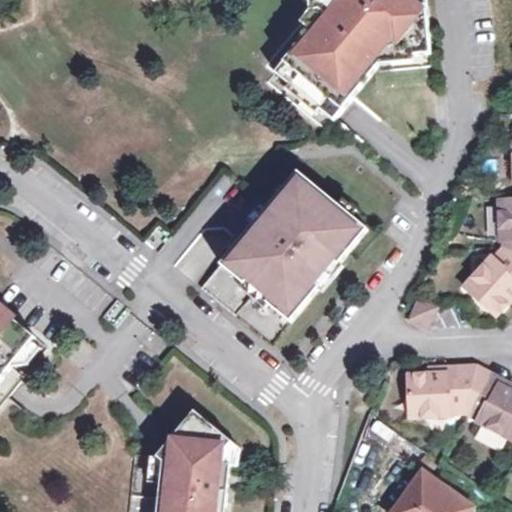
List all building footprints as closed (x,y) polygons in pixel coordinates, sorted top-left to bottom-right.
[(321,110),(335,122),(344,111),(376,73),(382,72),(381,59),(412,56),(416,57),(433,55),(428,6),(417,7),(409,0),(323,0),(325,16),(312,31),(277,74),(291,85),(299,84),(321,102),(321,110)] [(302,23),(312,31),(325,16),(323,0),(310,0),(312,12),(302,23)] [(381,59),(382,72),(417,69),(416,57),(412,56),(381,59)] [(291,85),(286,90),(317,115),(321,110),(321,102),(299,84),(291,85)] [(369,230),(299,172),(286,188),(291,192),(285,199),(280,195),(270,208),(279,215),(251,249),(242,241),(203,288),(273,346),(321,288),(317,284),(335,261),(340,265),(369,230)] [(291,192),(286,188),(280,195),(285,199),(291,192)] [(505,249),(511,251),(511,200),(500,201),(502,243),(504,243),(505,249)] [(279,215),(270,208),(242,241),(251,249),(279,215)] [(160,224),(146,241),(159,253),(174,235),(160,224)] [(511,251),(505,249),(495,259),(493,257),(465,288),(496,317),(511,301),(511,299),(511,251)] [(118,300),(104,317),(117,328),(132,311),(118,300)] [(417,301),(413,312),(427,318),(423,326),(431,329),(434,321),(441,319),(436,308),(417,301)] [(0,383),(2,381),(13,367),(7,362),(15,352),(26,351),(34,341),(37,338),(0,307),(0,383)] [(409,322),(423,327),(423,326),(427,318),(413,312),(409,322)] [(43,348),(34,341),(26,351),(15,352),(7,362),(13,367),(29,366),(43,348)] [(467,413),(488,374),(476,368),(446,369),(447,375),(430,375),(408,376),(410,419),(452,416),(452,414),(467,413)] [(503,381),(488,374),(467,413),(478,420),(477,422),(511,439),(511,392),(500,386),(503,381)] [(511,386),(503,381),(500,386),(511,392),(511,386)] [(233,442),(196,411),(177,434),(158,457),(164,462),(159,511),(227,511),(228,503),(222,502),(228,449),(233,442)] [(242,449),(233,442),(228,449),(222,502),(228,503),(232,466),(240,467),(242,449)] [(470,511),(472,509),(423,474),(395,511),(470,511)]
